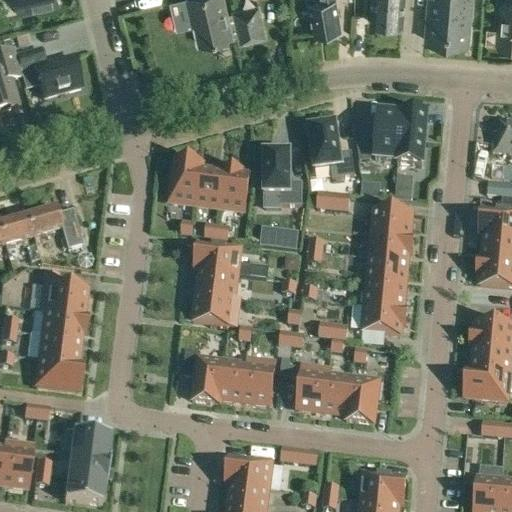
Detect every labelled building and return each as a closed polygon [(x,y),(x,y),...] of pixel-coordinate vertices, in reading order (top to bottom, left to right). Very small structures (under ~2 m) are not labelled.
[(15,0),(19,15),(58,5),(57,0),(15,0)] [(188,0),(199,44),(239,35),(241,42),(265,37),(257,3),(239,7),(240,8),(233,10),(231,0),(188,0)] [(305,0),(309,19),(311,18),(313,32),(340,28),(335,0),(305,0)] [(385,26),(386,0),(371,0),(370,24),(385,26)] [(404,0),(386,0),(385,26),(403,27),(404,0)] [(428,0),(425,41),(468,45),(471,0),(428,0)] [(498,47),(511,48),(511,5),(501,5),(498,47)] [(6,85),(21,80),(15,59),(14,57),(12,50),(0,53),(0,112),(13,109),(6,85)] [(20,75),(34,71),(38,86),(43,101),(82,90),(73,60),(45,68),(41,52),(15,59),(20,75)] [(401,118),(378,116),(374,161),(397,163),(397,165),(398,165),(403,115),(401,115),(401,118)] [(398,165),(422,167),(426,118),(403,115),(398,165)] [(315,172),(330,170),(332,181),(354,178),(351,154),(339,156),(334,127),(334,123),(318,125),(319,129),(309,131),(315,172)] [(492,155),(511,156),(511,124),(499,124),(498,135),(493,135),(492,155)] [(357,147),(359,162),(368,162),(366,146),(357,147)] [(264,154),(264,196),(279,196),(279,208),(302,208),(302,184),(290,184),(290,151),(274,151),(274,154),(264,154)] [(169,205),(195,208),(199,170),(202,171),(202,166),(175,162),(169,205)] [(501,180),(502,167),(493,166),(492,180),(501,180)] [(224,174),(202,171),(199,170),(195,208),(219,211),(224,174)] [(224,170),(224,174),(219,211),(244,214),(249,177),(241,176),(241,172),(224,170)] [(409,204),(411,192),(395,191),(394,202),(409,204)] [(349,199),(318,196),(317,211),(348,214),(349,199)] [(479,239),(484,240),(484,238),(511,240),(511,202),(502,201),(501,213),(481,212),(479,239)] [(55,210),(26,219),(32,239),(60,231),(66,252),(82,248),(72,212),(57,217),(55,210)] [(374,212),(371,237),(409,241),(409,240),(411,216),(374,212)] [(32,239),(26,219),(0,226),(0,233),(4,247),(32,239)] [(182,225),(181,237),(192,239),(193,226),(182,225)] [(204,240),(215,241),(217,229),(206,228),(204,240)] [(217,229),(215,241),(228,243),(229,231),(217,229)] [(297,238),(285,237),(283,251),(295,252),(297,238)] [(371,237),(369,261),(407,265),(408,257),(411,257),(413,240),(409,240),(409,241),(371,237)] [(482,263),(511,265),(511,240),(484,238),(484,240),(482,262),(482,263)] [(309,255),(321,257),(323,244),(311,243),(309,255)] [(249,280),(250,268),(238,267),(240,252),(198,246),(194,274),(199,274),(237,278),(249,280)] [(320,267),(321,257),(309,255),(308,266),(320,267)] [(297,260),(286,259),(286,270),(297,270),(297,260)] [(407,265),(369,261),(367,285),(405,289),(407,265)] [(511,290),(511,265),(482,263),(482,262),(478,262),(477,278),(480,279),(479,287),(511,290)] [(250,266),(250,268),(249,280),(266,282),(267,268),(250,266)] [(234,302),(237,278),(199,274),(196,297),(234,302)] [(44,287),(54,288),(56,277),(45,276),(44,287)] [(248,285),(249,305),(257,305),(257,285),(248,285)] [(284,285),(282,296),(295,298),(296,286),(284,285)] [(367,285),(365,309),(402,313),(402,312),(405,289),(367,285)] [(83,319),(83,318),(86,292),(54,288),(44,287),(40,314),(45,315),(45,314),(83,319)] [(317,293),(304,291),(303,302),(315,304),(317,293)] [(239,302),(234,302),(196,297),(193,324),(235,330),(239,302)] [(259,325),(262,311),(250,308),(247,322),(259,325)] [(402,313),(365,309),(362,334),(400,337),(401,329),(404,329),(406,312),(402,312),(402,313)] [(263,330),(283,336),(288,317),(269,311),(263,330)] [(42,338),(80,342),(81,335),(84,335),(86,318),(83,318),(83,319),(45,314),(45,315),(42,338)] [(289,314),(288,326),(299,328),(300,315),(289,314)] [(3,333),(15,334),(17,323),(4,321),(3,333)] [(470,349),(473,350),(511,353),(511,344),(511,328),(476,325),(475,334),(471,333),(470,349)] [(333,341),(344,343),(346,343),(348,330),(320,326),(319,340),(329,341),(333,341)] [(241,331),(239,343),(250,344),(252,332),(241,331)] [(14,346),(15,334),(3,333),(1,344),(14,346)] [(291,349),(292,337),(281,336),(279,348),(291,349)] [(304,339),(292,337),(291,349),(302,351),(304,339)] [(77,366),(80,342),(42,338),(39,361),(77,366)] [(342,356),(344,343),(333,341),(331,354),(342,356)] [(509,377),(511,353),(473,350),(471,374),(509,377)] [(368,352),(356,351),(354,364),(366,366),(368,352)] [(219,402),(224,364),(199,361),(199,356),(186,355),(183,379),(195,380),(192,403),(219,407),(220,402),(219,402)] [(12,358),(0,356),(0,368),(11,370),(12,358)] [(82,366),(77,366),(39,361),(36,388),(78,394),(82,366)] [(377,374),(392,375),(393,363),(378,361),(377,374)] [(248,363),(247,367),(248,367),(243,405),(270,408),(275,366),(248,363)] [(248,367),(247,367),(224,364),(219,402),(220,402),(243,405),(248,367)] [(297,412),(323,415),(328,378),(329,378),(329,373),(302,369),(297,412)] [(508,389),(509,377),(471,374),(466,373),(464,400),(506,404),(508,389)] [(323,415),(346,418),(347,418),(352,381),(329,378),(328,378),(323,415)] [(347,418),(346,418),(346,423),(373,426),(378,384),(352,381),(347,418)] [(426,389),(413,390),(414,407),(427,406),(426,389)] [(36,421),(37,409),(26,408),(24,420),(36,421)] [(49,411),(37,409),(36,421),(47,423),(49,411)] [(482,425),(481,438),(506,441),(507,427),(482,425)] [(73,433),(70,456),(108,461),(108,460),(111,438),(73,433)] [(5,445),(4,450),(5,450),(0,488),(27,491),(32,449),(5,445)] [(281,464),(304,467),(306,455),(282,452),(281,464)] [(108,461),(70,456),(67,479),(105,484),(104,485),(106,485),(109,460),(108,460),(108,461)] [(230,488),(268,493),(271,466),(229,461),(225,488),(230,489),(230,488)] [(38,464),(36,475),(48,477),(50,465),(38,464)] [(48,477),(36,475),(35,487),(47,488),(48,477)] [(363,477),(360,503),(398,507),(398,508),(403,508),(406,481),(363,477)] [(102,507),(104,485),(105,484),(67,479),(64,503),(102,507)] [(499,511),(502,483),(477,481),(474,511),(499,511)] [(511,511),(511,483),(502,483),(499,511),(511,511)] [(230,488),(230,489),(227,511),(265,511),(268,493),(230,488)] [(324,500),(337,501),(338,490),(326,488),(324,500)] [(314,510),(316,499),(303,498),(302,509),(314,510)] [(327,511),(335,511),(337,501),(324,500),(323,511),(327,511)] [(398,507),(360,503),(359,511),(397,511),(398,508),(398,507)]
